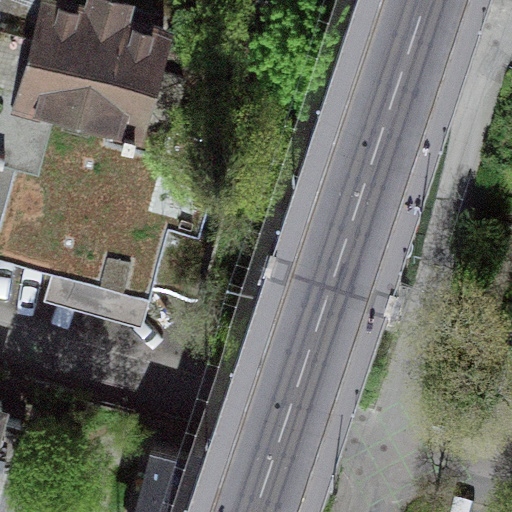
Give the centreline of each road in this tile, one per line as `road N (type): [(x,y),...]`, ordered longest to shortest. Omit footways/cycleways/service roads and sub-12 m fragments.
road 1 (residential): [(347,0),(466,34),(486,54),(488,71),(388,454)]
road 2 (residential): [(425,0),(255,511)]
road 3 (residential): [(0,343),(388,454)]
road 4 (residential): [(388,454),(511,488)]
